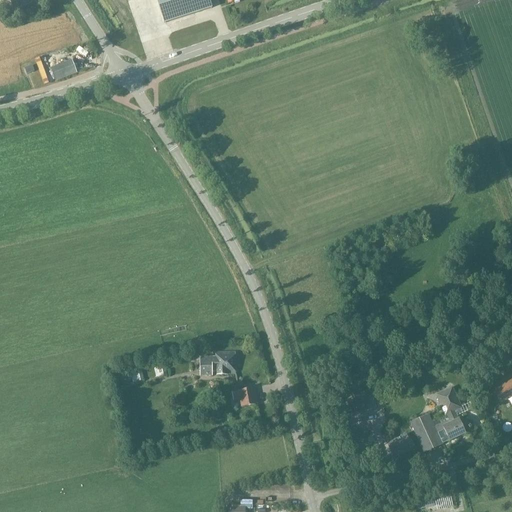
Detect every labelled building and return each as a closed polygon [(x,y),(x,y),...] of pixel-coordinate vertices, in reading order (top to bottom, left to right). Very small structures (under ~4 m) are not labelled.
[(32,4),(30,0),(9,0),(13,11),(32,4)] [(156,0),(164,23),(211,8),(208,0),(156,0)] [(71,60),(50,69),(55,81),(76,73),(71,60)] [(34,72),(32,66),(23,69),(26,75),(34,72)] [(235,352),(234,352),(234,353),(215,353),(215,360),(211,360),(211,359),(199,359),(200,376),(211,376),(211,371),(215,370),(215,367),(216,367),(216,375),(217,374),(234,374),(235,374),(235,352)] [(153,365),(156,377),(167,375),(164,362),(153,365)] [(144,380),(141,367),(130,370),(130,369),(121,372),(121,375),(130,373),(132,383),(144,380)] [(511,397),(511,380),(494,392),(501,404),(511,397)] [(367,410),(362,387),(342,391),(347,414),(367,410)] [(256,405),(253,388),(231,392),(233,401),(239,400),(241,408),(256,405)] [(448,420),(434,427),(441,444),(449,441),(465,433),(457,418),(453,410),(459,406),(449,388),(435,395),(441,407),(440,408),(444,415),(445,414),(448,420)] [(428,415),(410,423),(412,427),(415,435),(423,453),(441,444),(434,427),(428,415)] [(406,435),(389,445),(396,458),(414,447),(406,435)]
